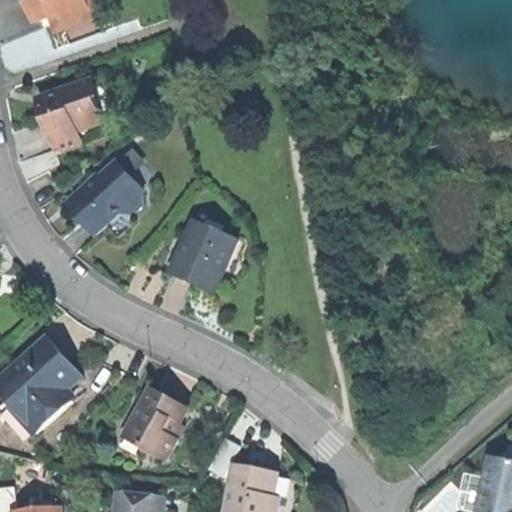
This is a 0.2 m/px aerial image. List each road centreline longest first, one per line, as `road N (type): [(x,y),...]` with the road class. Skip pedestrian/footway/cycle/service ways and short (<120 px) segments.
road 1 (residential): [(381,511),(328,445),(240,373),(94,301),(45,259),(0,181)]
road 2 (track): [(511,396),(381,511)]
